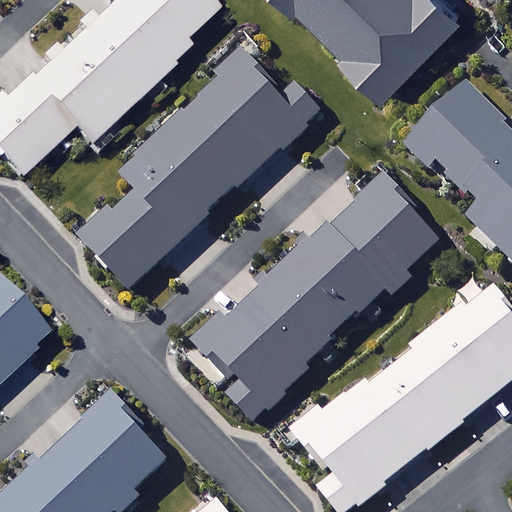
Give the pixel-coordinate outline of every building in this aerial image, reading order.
[(73,0),(85,12),(42,56),(24,39),(0,64),(0,165),(14,179),(65,126),(91,152),(189,52),(180,43),(210,12),(197,0),(73,0)] [(446,0),(288,0),(382,92),(460,13),(446,0)] [(282,95),(242,53),(210,84),(213,87),(119,177),(132,190),(79,241),(129,293),(282,146),(286,150),(320,116),(291,86),(282,95)] [(511,123),(469,77),(398,144),(429,176),(439,166),(477,205),(465,217),(511,266),(511,123)] [(440,245),(384,178),(352,205),(354,208),(192,344),(231,390),(225,395),(250,425),(310,375),(303,367),(331,344),(328,341),(385,293),(390,299),(411,282),(405,275),(440,245)] [(422,455),(425,458),(468,424),(466,421),(511,384),(511,310),(494,287),(488,292),(476,278),(456,294),(463,302),(327,413),(320,405),(286,432),(313,466),(317,463),(333,483),(319,493),(334,511),(356,511),(387,488),(385,484),(422,455)] [(0,391),(54,342),(0,282),(0,391)] [(8,477),(42,511),(142,511),(149,506),(139,495),(171,465),(111,399),(42,462),(34,454),(8,477)] [(42,511),(8,477),(0,484),(0,511),(42,511)]
